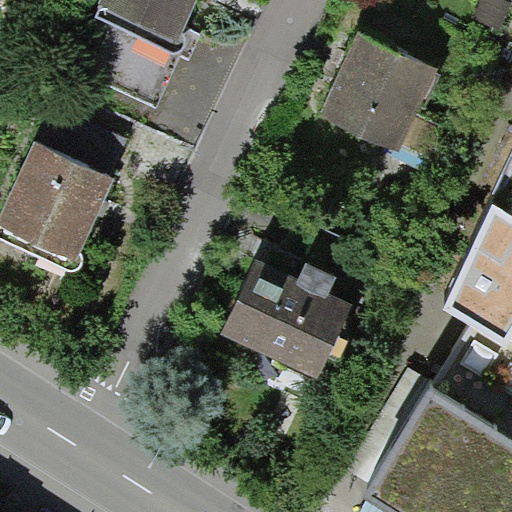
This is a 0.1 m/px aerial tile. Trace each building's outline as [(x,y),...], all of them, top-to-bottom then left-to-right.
[(175,52),(197,0),(108,0),(100,19),(175,52)] [(320,121),(398,152),(428,76),(351,45),(320,121)] [(511,511),(511,145),(445,291),(464,306),(364,475),(422,511),(511,511)] [(0,228),(0,236),(77,270),(114,186),(34,151),(0,228)] [(225,339),(320,378),(351,305),(255,266),(225,339)]
